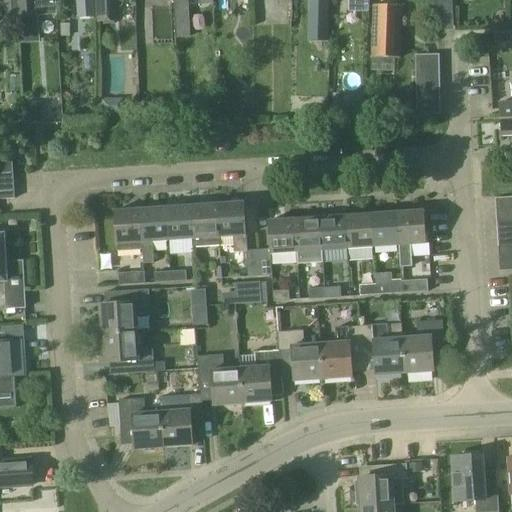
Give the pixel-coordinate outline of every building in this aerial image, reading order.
[(56,16),(56,2),(55,0),(17,0),(19,18),(56,16)] [(94,17),(92,0),(76,0),(78,18),(94,17)] [(95,0),(96,17),(114,16),(112,0),(95,0)] [(189,0),(176,0),(178,38),(191,37),(189,0)] [(327,41),(327,0),(309,0),(309,40),(327,41)] [(403,6),(373,5),(371,57),(401,58),(403,6)] [(495,33),(495,44),(511,43),(511,32),(495,33)] [(415,55),(415,68),(439,68),(439,55),(415,55)] [(439,68),(415,68),(415,80),(439,79),(439,68)] [(440,91),(439,79),(415,80),(416,92),(440,91)] [(501,138),(511,137),(511,85),(509,85),(510,103),(498,104),(501,138)] [(440,91),(416,92),(416,103),(440,103),(440,91)] [(342,94),(343,111),(365,109),(364,93),(342,94)] [(440,115),(440,103),(416,103),(416,115),(440,115)] [(0,199),(14,199),(11,158),(0,158),(0,199)] [(496,211),(511,209),(511,197),(495,199),(496,211)] [(243,203),(216,205),(218,239),(231,238),(232,252),(246,251),(248,251),(247,237),(245,237),(243,203)] [(219,247),(218,239),(216,205),(191,207),(193,241),(194,249),(219,247)] [(167,242),(193,241),(191,207),(165,208),(167,242)] [(152,243),(167,242),(165,208),(140,210),(142,252),(143,264),(153,263),(152,243)] [(511,209),(496,211),(497,223),(511,221),(511,209)] [(117,254),(142,252),(140,210),(114,212),(117,254)] [(396,213),(398,247),(399,267),(409,266),(408,246),(424,245),(422,211),(396,213)] [(396,213),(370,215),(373,249),(398,247),(396,213)] [(348,250),(373,249),(370,215),(345,216),(348,250)] [(321,252),(348,250),(345,216),(319,218),(321,252)] [(296,254),(321,252),(319,218),(294,219),(296,254)] [(270,250),(257,251),(259,277),(272,276),(271,255),(296,254),(294,219),(268,221),(270,250)] [(511,221),(497,223),(497,235),(511,233),(511,221)] [(511,233),(497,235),(498,247),(511,245),(511,233)] [(0,282),(6,282),(5,277),(24,276),(23,262),(5,263),(3,235),(0,235),(0,282)] [(511,245),(498,247),(499,259),(511,257),(511,245)] [(257,251),(248,251),(246,251),(248,277),(259,277),(257,251)] [(500,270),(511,269),(511,257),(499,259),(500,270)] [(186,271),(169,272),(170,283),(187,282),(186,271)] [(118,274),(119,286),(145,284),(145,272),(118,274)] [(155,284),(170,283),(169,272),(154,273),(155,284)] [(376,296),(401,294),(400,280),(390,281),(390,284),(375,285),(376,296)] [(400,280),(401,294),(428,292),(427,280),(402,282),(401,280),(400,280)] [(360,297),(376,296),(375,285),(360,286),(360,297)] [(341,287),(324,288),(325,299),(341,298),(341,287)] [(309,300),(325,299),(324,288),(309,289),(309,300)] [(101,335),(136,332),(135,317),(150,316),(148,290),(123,292),(124,305),(99,306),(101,335)] [(25,309),(25,291),(4,292),(5,310),(25,309)] [(273,292),(274,302),(290,301),(289,291),(273,292)] [(419,338),(402,339),(404,374),(433,373),(431,348),(444,347),(442,321),(418,323),(419,338)] [(376,376),(404,374),(402,339),(387,340),(386,325),(360,327),(362,353),(374,352),(376,376)] [(337,343),(320,344),(323,380),(351,378),(350,354),(362,353),(360,327),(336,328),(337,343)] [(24,341),(1,342),(1,330),(0,330),(0,377),(22,377),(20,357),(25,356),(24,341)] [(294,382),(323,380),(320,344),(304,345),(303,330),(278,332),(279,351),(280,359),(281,359),(293,358),(294,382)] [(146,332),(136,332),(101,335),(103,363),(127,361),(128,374),(154,373),(152,347),(147,347),(146,332)] [(257,368),(240,369),(243,405),(271,403),(270,378),(282,378),(281,359),(280,359),(279,351),(256,353),(257,368)] [(213,407),(243,405),(240,369),(224,370),(223,355),(198,357),(199,383),(211,383),(213,407)] [(177,412),(160,413),(163,449),(192,447),(190,422),(203,422),(201,396),(176,398),(177,412)] [(134,451),(163,449),(160,413),(144,414),(143,400),(118,402),(120,427),(133,427),(134,451)] [(498,511),(497,489),(484,490),(482,456),(452,458),(455,502),(475,501),(475,511),(498,511)] [(0,459),(0,488),(32,486),(31,460),(0,462),(0,459)] [(360,480),(361,507),(396,505),(395,481),(407,480),(406,465),(374,467),(375,479),(360,480)]
